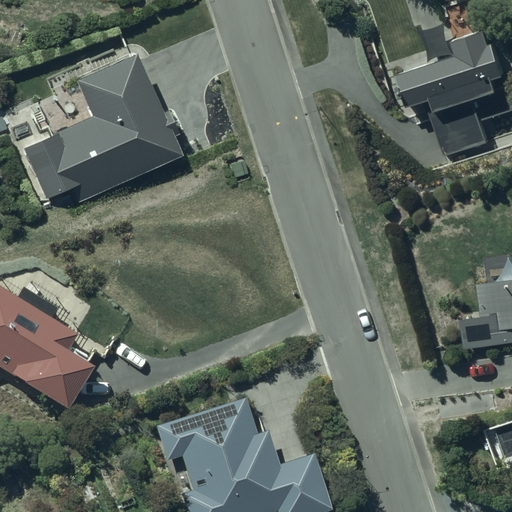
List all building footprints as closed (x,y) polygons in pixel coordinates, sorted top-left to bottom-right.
[(457,53),(397,73),(401,84),(397,85),(400,95),(405,94),(408,105),(431,97),(435,109),(431,110),(445,154),(486,140),(479,119),(511,108),(511,99),(507,83),(495,87),(491,76),(503,72),(492,40),(488,41),(484,29),(452,39),(457,53)] [(140,44),(75,73),(92,113),(61,126),(23,143),(46,196),(76,183),(83,199),(188,152),(140,44)] [(511,270),(475,272),(478,302),(458,308),(463,337),(511,330),(511,270)] [(0,367),(62,408),(91,363),(67,348),(77,332),(0,282),(0,367)] [(243,396),(154,422),(164,457),(183,451),(193,484),(185,486),(192,511),(327,511),(311,454),(281,463),(269,424),(253,429),(243,396)]
